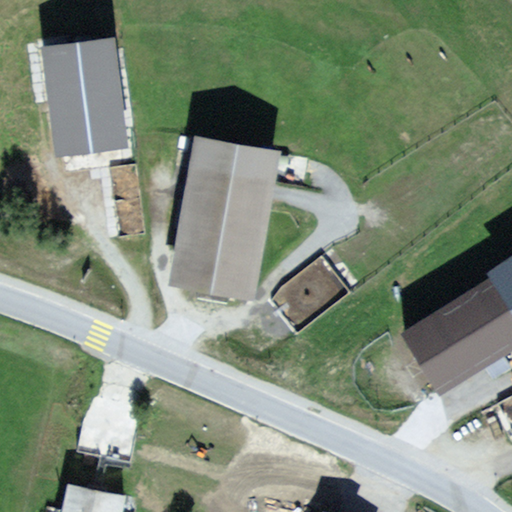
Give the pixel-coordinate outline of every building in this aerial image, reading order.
[(43,47),(58,156),(93,151),(131,145),(115,37),(43,47)] [(182,221),(170,286),(251,301),(278,151),(197,137),(182,221)] [(511,311),(511,254),(485,272),(511,311)] [(438,379),(444,387),(511,342),(511,311),(485,272),(404,326),(438,379)] [(106,419),(78,414),(73,439),(131,450),(133,438),(136,425),(106,419)] [(95,498),(71,494),(67,511),(120,511),(122,504),(95,498)]
